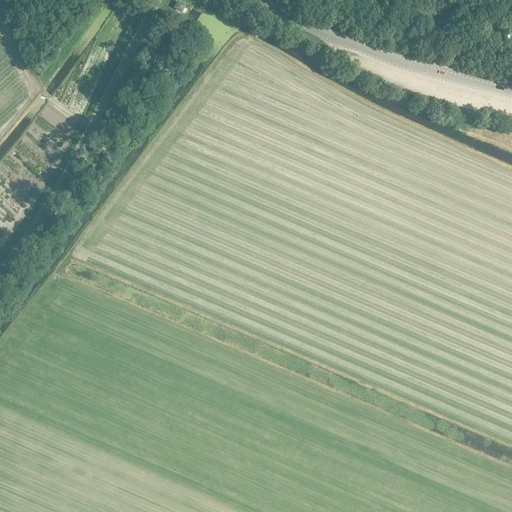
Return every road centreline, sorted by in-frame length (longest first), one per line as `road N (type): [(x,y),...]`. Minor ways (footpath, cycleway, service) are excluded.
road 1 (tertiary): [(0,269),(70,168),(156,0)]
road 2 (secondary): [(511,93),(441,75),(269,0)]
